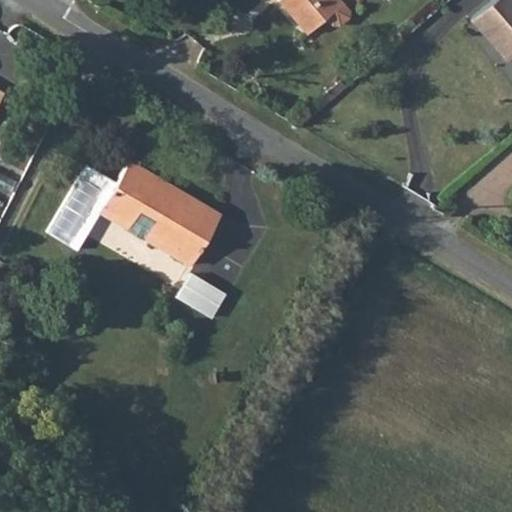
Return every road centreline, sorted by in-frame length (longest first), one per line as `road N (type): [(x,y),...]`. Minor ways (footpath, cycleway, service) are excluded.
road 1 (unclassified): [(30,0),(511,287)]
road 2 (unknown): [(409,224),(414,78),(429,40),(466,0)]
